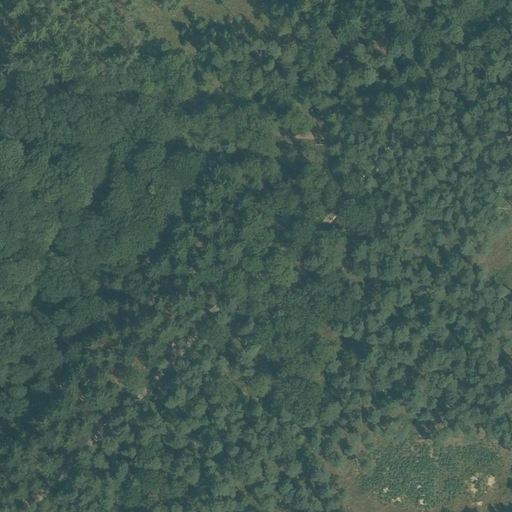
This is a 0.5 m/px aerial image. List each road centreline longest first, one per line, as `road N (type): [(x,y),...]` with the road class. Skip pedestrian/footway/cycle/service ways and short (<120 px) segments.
road 1 (track): [(404,137),(384,169),(217,323),(40,511)]
road 2 (track): [(511,141),(0,121)]
